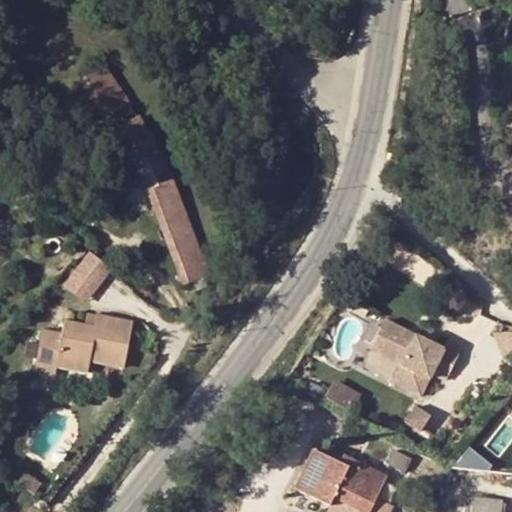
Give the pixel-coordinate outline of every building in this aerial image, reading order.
[(137,161),(159,153),(100,68),(82,79),(137,161)] [(148,191),(170,183),(159,153),(137,161),(131,165),(143,193),(148,191)] [(170,183),(148,191),(186,284),(201,278),(207,275),(170,183)] [(92,302),(119,268),(96,251),(69,285),(92,302)] [(92,326),(94,316),(86,314),(84,325),(92,326)] [(443,346),(386,315),(371,343),(401,359),(391,376),(420,391),(432,369),(446,376),(461,347),(447,339),(443,346)] [(94,316),(92,326),(84,325),(63,322),(60,335),(40,331),(31,376),(53,380),(56,368),(87,373),(89,363),(124,369),(132,323),(94,316)] [(511,351),(511,328),(501,337),(511,351)] [(337,380),(329,394),(350,406),(358,392),(337,380)] [(429,417),(415,409),(402,433),(416,440),(429,417)] [(364,511),(369,511),(377,498),(387,477),(349,459),(346,465),(339,462),(315,450),(296,489),(331,506),(335,498),(364,511)] [(346,465),(349,459),(342,456),(339,462),(346,465)] [(435,511),(437,499),(423,497),(422,511),(429,511),(435,511)] [(501,511),(502,500),(473,497),(471,511),(501,511)] [(331,511),(385,511),(389,504),(377,498),(369,511),(364,511),(335,498),(331,506),(329,511),(331,511)]
